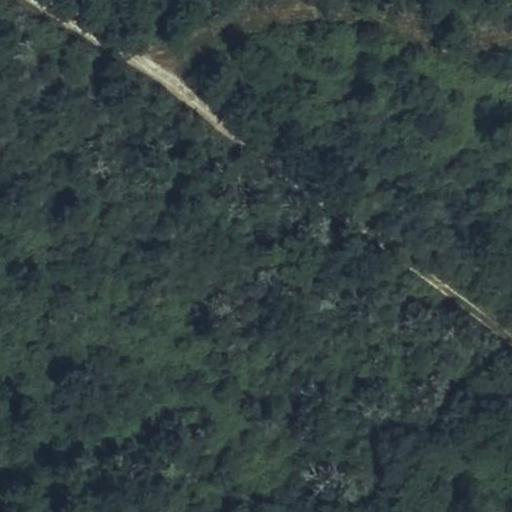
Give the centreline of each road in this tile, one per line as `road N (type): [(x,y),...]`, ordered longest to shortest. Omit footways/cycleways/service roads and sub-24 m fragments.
road 1 (track): [(23,0),(219,109),(511,337)]
road 2 (track): [(155,73),(212,37),(302,13),(360,16),(464,44),(511,39)]
